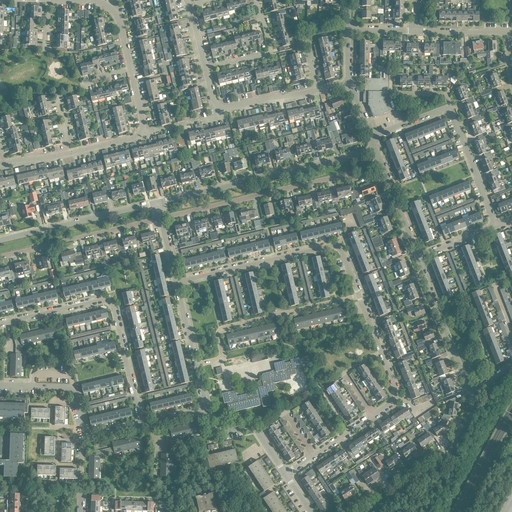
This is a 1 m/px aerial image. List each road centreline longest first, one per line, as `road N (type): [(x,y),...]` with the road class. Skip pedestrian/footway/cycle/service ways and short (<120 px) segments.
road 1 (residential): [(140,425),(109,302),(6,323)]
road 2 (unclassified): [(157,204),(376,151)]
road 3 (residential): [(358,294),(332,245),(177,282)]
road 4 (residential): [(161,219),(358,172)]
road 5 (residential): [(196,365),(217,359),(220,328),(358,294)]
road 6 (unclassified): [(369,511),(439,464),(472,411),(471,391)]
road 7 (residential): [(0,257),(161,219)]
road 8 (unclassified): [(0,240),(157,204)]
road 9 (unclassified): [(471,391),(417,257)]
road 10 (residential): [(348,81),(221,106)]
road 11 (residential): [(0,385),(75,389),(88,438)]
road 12 (residential): [(496,226),(450,110)]
road 13 (residential): [(205,67),(270,53),(255,0)]
